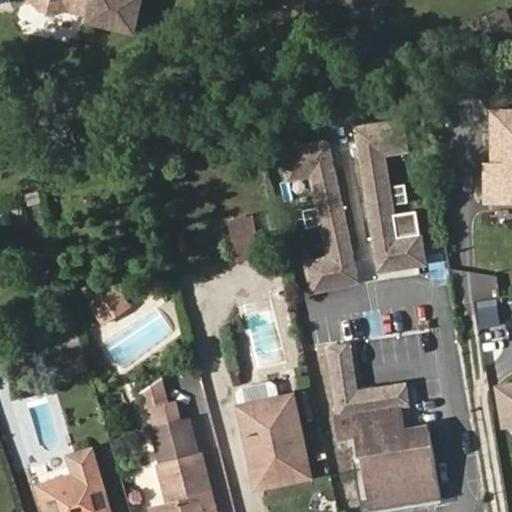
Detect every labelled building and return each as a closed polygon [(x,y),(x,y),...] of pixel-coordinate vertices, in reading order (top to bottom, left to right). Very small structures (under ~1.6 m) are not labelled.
[(136,34),(143,0),(28,0),(40,11),(56,15),(66,12),(87,17),(86,22),(136,34)] [(511,33),(503,11),(482,19),(490,40),(511,33)] [(490,40),(482,19),(473,23),(481,44),(490,40)] [(511,108),(494,108),(494,162),(488,162),(488,201),(511,201),(511,108)] [(427,231),(404,234),(391,154),(415,150),(410,117),(359,125),(383,272),(433,264),(427,231)] [(313,175),(330,254),(307,259),(314,292),(364,281),(334,137),(283,147),(290,180),(313,175)] [(41,202),(38,191),(27,194),(30,205),(41,202)] [(27,206),(0,212),(0,221),(2,230),(31,223),(27,206)] [(319,207),(304,208),(306,226),(321,224),(319,207)] [(263,256),(254,214),(228,219),(237,262),(263,256)] [(128,305),(108,274),(82,291),(103,322),(128,305)] [(506,336),(500,302),(473,306),(478,340),(506,336)] [(75,321),(70,307),(50,313),(54,327),(75,321)] [(80,341),(75,321),(54,327),(60,347),(80,341)] [(88,367),(80,341),(60,347),(67,373),(88,367)] [(446,497),(434,423),(412,426),(409,407),(416,406),(412,380),(364,388),(356,341),(328,345),(344,439),(363,436),(375,509),(446,497)] [(182,419),(177,399),(169,401),(163,377),(142,389),(152,427),(182,419)] [(277,397),(274,384),(269,381),(238,387),(235,392),(238,406),(277,397)] [(511,383),(499,385),(508,428),(511,427),(511,383)] [(308,461),(294,394),(277,397),(238,406),(253,473),(308,461)] [(216,511),(201,451),(199,452),(190,417),(182,419),(152,427),(161,462),(158,462),(169,504),(151,509),(151,511),(216,511)] [(110,511),(93,449),(69,456),(71,466),(36,476),(46,511),(110,511)] [(311,477),(308,461),(253,473),(256,488),(311,477)]
